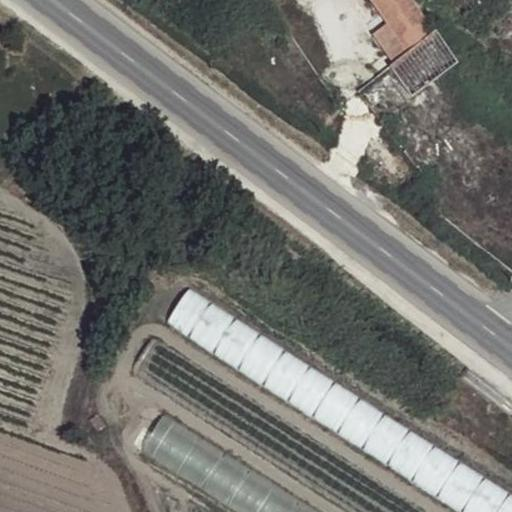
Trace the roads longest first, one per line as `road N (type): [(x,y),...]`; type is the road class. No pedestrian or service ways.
road 1 (primary): [(46,0),(511,350)]
road 2 (unknown): [(351,229),(379,185),(384,160),(345,86),(344,55)]
